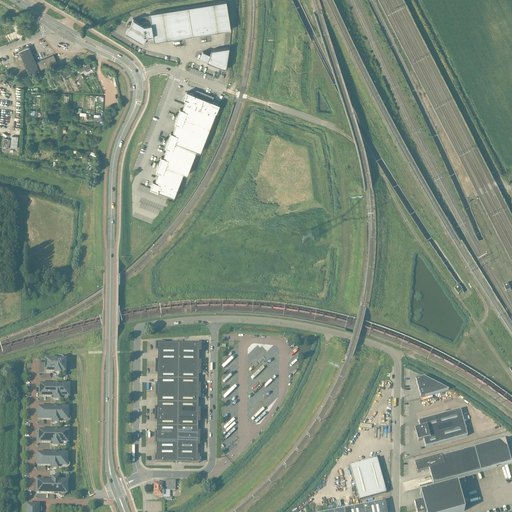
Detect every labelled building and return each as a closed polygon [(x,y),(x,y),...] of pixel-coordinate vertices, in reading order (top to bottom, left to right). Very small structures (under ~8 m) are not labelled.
[(383,172),(377,163),(373,155),(372,155),(377,163),(382,172),(389,183),(394,191),(405,208),(417,226),(443,265),(457,286),(457,287),(461,293),(463,295),(480,321),(482,324),(490,335),(511,369),(511,370),(511,304),(509,297),(507,292),(504,284),(483,235),(458,179),(444,149),(420,96),(406,68),(373,0),(406,68),(419,96),(444,149),(457,179),(483,235),(484,239),(481,240),(479,241),(477,237),(452,181),(439,152),(414,98),(401,70),(366,0),(365,0),(400,71),(413,99),(438,152),(451,182),(474,232),(477,238),(502,300),(508,312),(510,319),(511,322),(511,355),(496,331),(487,317),(484,313),(470,291),(449,261),(424,222),(412,204),(401,187),(396,179),(389,168),(384,159),(379,151),(383,159),(389,168),(396,179),(401,187),(412,204),(423,222),(449,261),(469,291),(466,293),(463,295),(443,265),(417,226),(406,208),(395,191),(390,183),(383,172)] [(138,21),(133,18),(125,31),(143,42),(144,40),(147,39),(147,40),(148,40),(148,39),(151,39),(152,39),(153,39),(154,42),(155,42),(178,38),(179,38),(180,38),(204,34),(205,34),(206,34),(229,30),(230,30),(231,30),(230,29),(226,1),(149,13),(149,15),(140,16),(138,21)] [(1,26),(0,25),(0,41),(6,39),(5,35),(13,31),(10,23),(1,26)] [(28,75),(56,63),(53,55),(44,59),(39,61),(38,61),(35,62),(30,48),(29,47),(29,46),(18,51),(19,51),(19,52),(20,53),(28,74),(28,75)] [(211,50),(209,54),(203,51),(202,53),(201,57),(200,56),(200,57),(200,58),(206,61),(206,62),(208,63),(220,67),(220,68),(220,67),(225,69),(225,70),(225,69),(226,67),(229,47),(211,50)] [(150,187),(150,188),(151,189),(156,191),(172,197),(173,198),(183,174),(187,175),(196,151),(200,153),(216,111),(218,105),(219,104),(218,104),(212,102),(211,101),(213,97),(196,90),(194,95),(193,94),(188,92),(187,92),(186,93),(184,98),(184,99),(185,100),(184,104),(183,104),(182,109),(180,109),(180,110),(179,110),(177,115),(177,117),(177,116),(177,117),(175,121),(175,122),(174,123),(176,124),(172,133),(171,133),(170,133),(170,134),(168,139),(167,141),(165,145),(165,146),(165,147),(167,148),(163,157),(161,157),(161,158),(160,158),(159,163),(158,163),(159,163),(158,165),(158,164),(158,165),(156,169),(156,170),(155,171),(158,172),(154,182),(153,181),(152,182),(152,183),(150,187)] [(179,357),(179,344),(163,344),(156,344),(156,350),(157,350),(157,356),(179,357)] [(179,357),(199,357),(199,351),(200,351),(200,345),(193,344),(193,345),(179,344),(179,357)] [(178,368),(179,357),(157,356),(157,362),(156,362),(156,368),(178,368)] [(198,362),(199,357),(179,357),(178,368),(200,369),(200,362),(199,362),(198,362)] [(57,360),(54,360),(54,361),(47,361),(45,361),(45,368),(46,368),(45,370),(46,370),(46,372),(55,373),(55,374),(56,374),(59,375),(59,374),(60,374),(60,373),(64,373),(64,371),(65,371),(65,370),(65,365),(65,364),(64,364),(64,362),(64,361),(64,360),(64,359),(63,359),(63,358),(62,358),(61,358),(60,358),(59,358),(58,358),(58,359),(57,359),(57,360)] [(178,380),(178,368),(156,368),(156,374),(157,374),(157,380),(178,380)] [(200,375),(200,369),(178,368),(178,380),(198,380),(198,374),(199,374),(199,375),(200,375)] [(424,397),(448,391),(423,378),(419,379),(415,380),(417,386),(419,392),(418,392),(418,393),(419,392),(420,398),(420,399),(424,397)] [(178,392),(178,380),(157,380),(157,386),(156,386),(156,385),(156,392),(178,392)] [(198,386),(198,380),(178,380),(178,392),(199,392),(199,386),(198,386)] [(68,388),(68,385),(58,385),(58,384),(55,384),(55,385),(41,385),(41,384),(39,384),(39,392),(40,392),(40,394),(40,396),(55,397),(55,400),(56,400),(58,400),(59,400),(60,400),(60,399),(68,399),(68,395),(68,394),(69,394),(68,394),(69,389),(69,388),(68,388)] [(178,404),(178,392),(156,392),(155,398),(156,398),(156,397),(157,397),(157,403),(178,404)] [(199,398),(199,392),(178,392),(178,404),(198,404),(198,398),(199,398)] [(178,415),(178,404),(157,403),(157,409),(156,409),(155,409),(155,415),(178,415)] [(198,410),(198,404),(178,404),(178,415),(199,416),(199,410),(198,410)] [(68,416),(67,416),(67,411),(67,410),(67,408),(57,408),(57,407),(54,407),(54,408),(39,408),(39,410),(39,411),(38,411),(39,411),(38,416),(38,417),(39,417),(39,419),(53,420),(53,423),(54,423),(55,423),(57,423),(58,423),(58,422),(67,422),(68,422),(69,422),(69,421),(70,421),(70,420),(70,419),(71,419),(70,418),(70,417),(69,417),(69,416),(68,416)] [(418,430),(415,431),(416,433),(415,433),(418,442),(423,440),(425,448),(467,436),(460,410),(418,421),(420,429),(418,430)] [(178,427),(178,415),(155,415),(155,421),(156,421),(156,427),(178,427)] [(199,422),(199,416),(178,415),(178,427),(198,428),(198,422),(199,422)] [(178,439),(178,427),(156,427),(156,433),(155,433),(155,439),(178,439)] [(198,433),(198,428),(178,427),(178,439),(199,439),(199,433),(198,433)] [(55,446),(57,446),(58,446),(59,446),(59,445),(67,445),(67,441),(67,440),(68,440),(67,440),(68,435),(68,434),(67,434),(67,431),(57,431),(57,430),(54,430),(54,431),(40,431),(40,430),(38,430),(38,438),(39,438),(38,440),(39,440),(39,442),(54,443),(54,446),(55,446)] [(177,451),(178,439),(155,439),(155,445),(156,445),(156,451),(177,451)] [(199,445),(199,439),(178,439),(177,451),(197,451),(197,445),(198,445),(199,445)] [(446,481),(511,463),(506,439),(442,456),(414,463),(416,469),(417,472),(427,470),(429,469),(430,475),(433,484),(434,484),(435,484),(446,481)] [(177,463),(177,451),(156,451),(156,456),(155,456),(155,463),(162,463),(162,462),(177,463)] [(197,457),(197,451),(177,451),(177,463),(191,463),(198,463),(198,457),(197,457)] [(67,462),(66,462),(66,457),(66,456),(66,454),(56,454),(56,453),(53,453),(53,454),(38,454),(38,456),(37,456),(37,457),(37,462),(37,463),(38,463),(38,465),(52,466),(52,469),(53,469),(56,469),(57,469),(57,468),(66,468),(67,468),(68,468),(68,467),(69,467),(69,466),(69,465),(69,464),(69,463),(68,463),(68,462),(67,462)] [(376,459),(349,467),(359,501),(386,493),(376,459)] [(65,495),(66,493),(66,491),(66,490),(67,490),(66,490),(66,485),(67,485),(66,485),(66,484),(66,479),(58,479),(57,479),(57,478),(54,478),(53,478),(53,479),(53,482),(38,481),(38,483),(38,486),(37,486),(37,493),(39,493),(55,493),(55,492),(58,492),(58,493),(58,494),(59,495),(59,496),(60,496),(61,497),(62,497),(63,497),(64,496),(65,496),(65,495)] [(153,490),(175,490),(175,480),(163,480),(163,484),(154,484),(154,486),(153,487),(153,490)] [(421,502),(414,504),(416,511),(461,511),(464,511),(464,510),(463,510),(456,485),(457,485),(457,484),(436,490),(420,494),(420,495),(422,502),(421,503),(421,502)] [(175,490),(153,490),(153,493),(154,494),(154,496),(158,496),(158,497),(163,498),(163,490),(175,490)] [(385,511),(384,501),(373,503),(375,511),(385,511)] [(375,511),(373,503),(363,505),(364,511),(375,511)]
